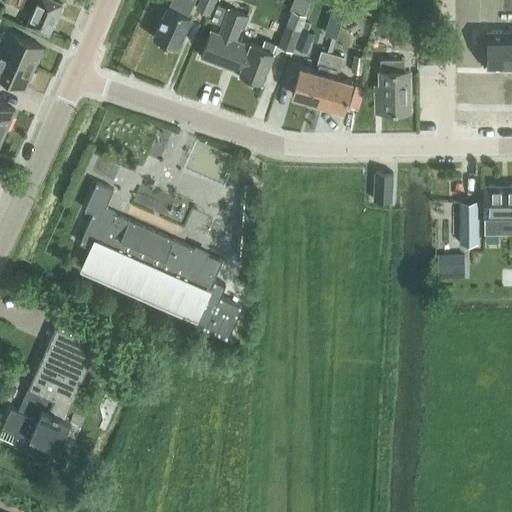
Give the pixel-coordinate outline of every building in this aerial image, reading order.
[(5,0),(15,4),(15,5),(32,12),(26,24),(48,34),(62,2),(56,0),(5,0)] [(182,12),(186,3),(179,0),(170,0),(168,6),(167,6),(153,37),(177,48),(190,16),(182,12)] [(208,13),(213,0),(199,0),(196,7),(208,13)] [(228,8),(217,4),(210,21),(221,25),(228,8)] [(238,70),(248,44),(235,39),(240,26),(243,27),(248,15),(228,7),(218,32),(210,29),(200,55),(238,70)] [(277,46),(290,51),(305,13),(291,8),(277,46)] [(307,50),(314,31),(302,26),(294,45),(307,50)] [(393,30),(394,48),(413,48),(413,34),(393,30)] [(0,50),(0,51),(34,66),(43,47),(9,31),(0,50)] [(507,31),(486,31),(486,68),(507,68),(507,31)] [(248,44),(238,70),(239,70),(239,73),(262,82),(273,51),(275,44),(264,40),(261,47),(250,43),(249,44),(248,44)] [(316,101),(331,53),(320,49),(316,63),(318,64),(316,70),(300,65),(292,94),(316,101)] [(0,76),(25,87),(34,66),(0,51),(0,76)] [(331,53),(316,101),(343,109),(352,81),(335,76),(337,69),(339,70),(343,56),(331,53)] [(364,56),(353,54),(351,71),(362,72),(364,56)] [(402,70),(402,59),(380,59),(381,111),(409,111),(408,70),(402,70)] [(0,126),(6,129),(15,109),(0,102),(0,126)] [(375,171),(373,199),(391,200),(392,172),(375,171)] [(114,189),(97,182),(85,209),(94,214),(80,244),(92,249),(82,269),(233,335),(248,295),(228,286),(238,265),(106,209),(114,189)] [(511,232),(511,184),(484,185),(484,216),(499,216),(499,232),(511,232)] [(478,241),(478,198),(461,198),(461,241),(478,241)] [(172,233),(177,223),(135,204),(131,214),(172,233)] [(236,255),(249,256),(250,231),(238,231),(236,255)] [(96,338),(102,326),(63,309),(57,321),(96,338)] [(70,420),(64,417),(97,344),(55,325),(44,350),(42,349),(39,357),(41,358),(28,387),(32,389),(22,411),(11,406),(1,427),(16,433),(13,441),(47,456),(52,446),(57,448),(70,420)] [(116,355),(117,356),(127,349),(120,339),(110,346),(116,355)]
